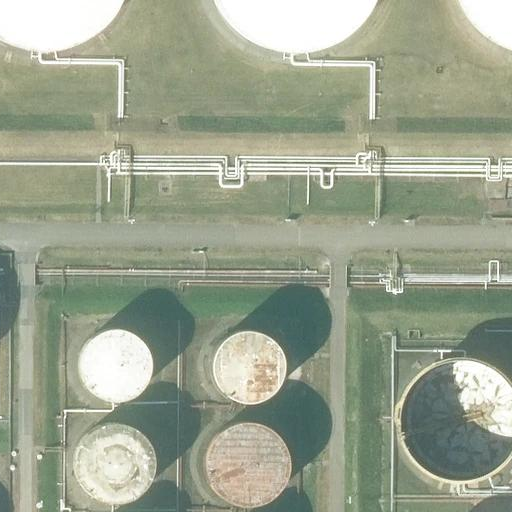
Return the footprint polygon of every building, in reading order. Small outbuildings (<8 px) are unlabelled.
[(0,0),(0,41),(3,43),(7,45),(12,46),(16,48),(23,49),(30,50),(35,51),(39,51),(44,51),(48,50),(55,49),(62,48),(67,46),(71,45),(75,43),(79,41),(84,39),(87,36),(93,32),(97,29),(100,26),(103,22),(106,19),(109,15),(112,11),(114,7),(116,3),(117,0),(0,0)] [(212,0),(213,0),(214,5),(217,9),(219,13),(222,17),(225,20),(228,24),(231,27),(234,31),(240,35),(243,38),(247,40),(251,43),(256,45),(262,47),(267,49),(271,50),(276,51),(280,52),(285,52),(290,53),(297,52),(299,52),(304,52),(308,51),(313,50),(317,49),(322,47),(326,45),(330,43),(334,41),(338,39),(342,36),(346,33),(349,30),(354,25),(357,22),(360,18),(364,12),(367,8),(369,4),(370,0),(212,0)] [(511,0),(463,0),(464,2),(466,6),(468,11),(471,15),(474,18),(476,22),(479,26),(483,29),(488,34),(491,37),(495,39),(499,42),(503,44),(508,46),(511,48),(511,0)] [(147,354),(146,351),(145,348),(143,345),(141,343),(140,341),(136,337),(134,336),(131,334),(129,332),(126,331),(123,330),(120,329),(117,329),(114,329),(111,329),(107,329),(104,330),(101,331),(98,332),(95,333),(93,335),(90,337),(87,340),(85,342),(83,344),(81,347),(80,350),(79,352),(78,355),(77,358),(77,361),(77,364),(77,367),(77,370),(77,372),(79,376),(80,379),(82,383),(83,386),(85,388),(86,389),(88,391),(92,394),(95,396),(99,398),(101,399),(104,400),(109,401),(113,401),(116,401),(121,400),(124,399),(127,398),(131,396),(135,393),(138,390),(140,388),(143,385),(144,382),(146,378),(148,373),(148,370),(149,366),(149,361),(148,358),(148,357),(147,354)] [(229,400),(233,402),(236,403),(239,403),(244,404),(248,403),(253,403),(256,402),(258,401),(262,399),(266,396),(269,394),(271,392),(273,390),(274,387),(277,383),(277,382),(278,379),(279,376),(280,373),(280,370),(280,369),(280,366),(280,363),(279,360),(279,358),(278,355),(278,354),(276,350),(273,346),(270,343),(267,339),(265,338),(262,336),(259,335),(255,333),(251,332),(246,331),(242,331),(237,332),(233,333),(229,335),(225,337),(221,340),(220,341),(218,343),(215,346),(214,347),(212,350),(211,354),(210,356),(209,358),(208,361),(208,363),(208,366),(208,367),(208,370),(208,372),(209,373),(209,376),(210,378),(211,381),(212,385),(213,386),(215,389),(217,391),(218,392),(221,395),(222,396),(225,398),(229,400)] [(507,374),(502,370),(498,368),(494,366),(491,364),(485,362),(481,361),(477,360),(471,360),(467,360),(462,360),(458,360),(454,361),(450,362),(444,364),(441,366),(437,367),(432,371),(429,373),(424,377),(422,380),(419,383),(417,386),(415,389),(412,394),(410,398),(409,400),(408,404),(407,407),(406,411),(406,413),(406,417),(406,421),(406,425),(407,431),(407,435),(408,439),(410,443),(411,446),(413,450),(415,453),(417,456),(418,458),(421,461),(423,464),(426,467),(429,469),(433,472),(438,475),(441,476),(445,478),(447,479),(452,480),(458,482),(462,482),(466,482),(470,482),(474,482),(480,481),(484,480),(488,479),(491,477),(495,476),(498,474),(502,472),(505,469),(508,467),(511,464),(511,462),(511,379),(510,377),(507,374)] [(220,498),(224,500),(227,502),(230,503),(233,504),(236,505),(241,506),(244,506),(248,506),(251,505),(254,505),(257,504),(260,502),(263,501),(266,499),(269,498),(272,496),(275,492),(277,490),(279,487),(281,484),(282,481),(284,478),(285,475),(286,472),(286,469),(286,466),(286,464),(286,461),(286,458),(285,454),(285,451),(284,448),(283,447),(282,445),(281,442),(279,439),(278,438),(275,434),(271,431),(267,428),(263,426),(260,424),(257,423),(252,422),(247,421),(242,421),(238,422),(233,423),(228,424),(224,426),(221,428),(218,430),(216,432),(213,434),(210,438),(208,442),(205,447),(205,448),(204,451),(203,455),(202,458),(202,461),(202,463),(202,466),(202,468),(202,469),(203,472),(204,476),(204,477),(205,480),(206,482),(207,483),(208,486),(210,489),(212,491),(216,495),(220,498)] [(87,495),(88,496),(92,498),(93,499),(96,500),(99,501),(102,502),(105,503),(111,503),(115,503),(118,503),(121,502),(124,501),(127,500),(130,499),(132,497),(135,496),(138,494),(140,491),(142,489),(144,487),(146,484),(147,481),(149,478),(149,477),(150,474),(151,471),(151,467),(152,464),(152,461),(151,458),(151,456),(150,453),(150,452),(149,449),(147,444),(144,440),(141,436),(138,433),(134,430),(130,428),(129,427),(126,426),(123,425),(118,424),(113,423),(110,423),(107,424),(102,424),(98,426),(93,428),(89,430),(85,433),(82,436),(79,440),(76,444),(75,447),(74,449),(73,452),(73,453),(72,458),(72,461),(72,463),(72,467),(73,472),(73,474),(74,477),(75,478),(76,481),(78,485),(81,489),(83,491),(84,492),(87,495)]
